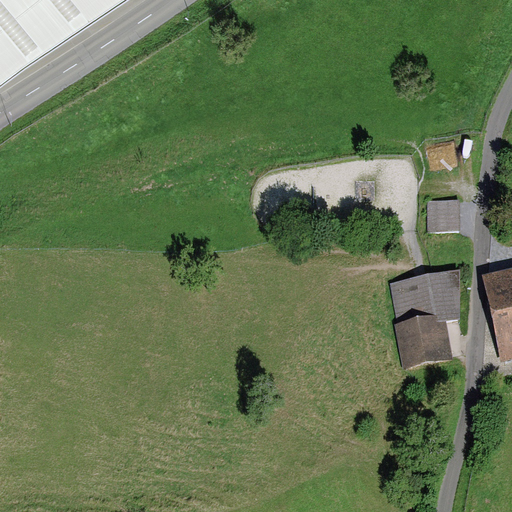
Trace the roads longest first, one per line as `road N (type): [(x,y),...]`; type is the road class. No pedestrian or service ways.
road 1 (residential): [(511,76),(491,150),(465,402),(443,511)]
road 2 (tertiary): [(169,0),(0,110)]
